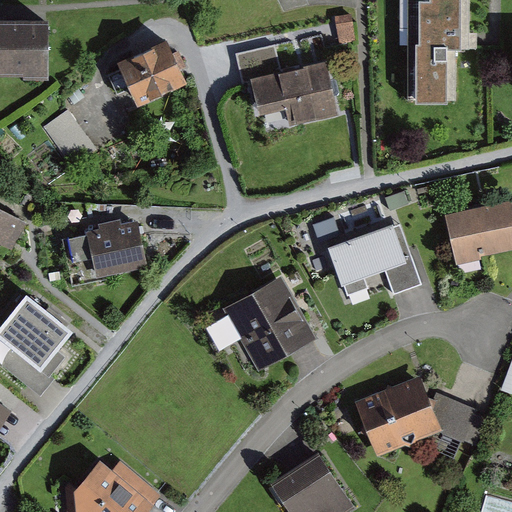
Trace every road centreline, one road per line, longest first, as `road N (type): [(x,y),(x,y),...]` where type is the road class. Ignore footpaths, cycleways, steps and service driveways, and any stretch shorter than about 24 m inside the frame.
road 1 (residential): [(203,511),(307,392),(402,336),(458,329)]
road 2 (residential): [(458,329),(469,345),(487,350),(506,332),(494,307),(463,313)]
